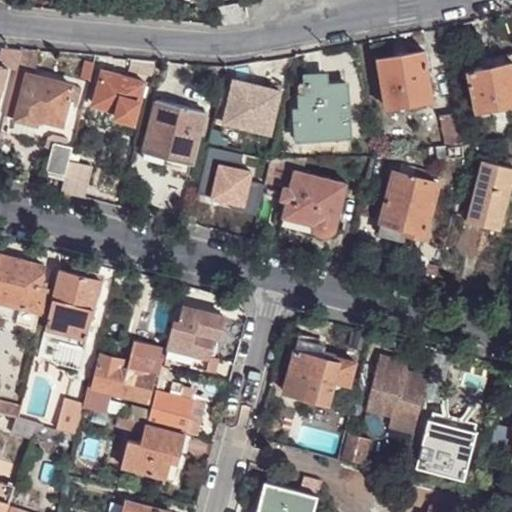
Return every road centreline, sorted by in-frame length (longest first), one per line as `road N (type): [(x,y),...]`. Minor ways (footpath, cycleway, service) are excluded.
road 1 (residential): [(0,24),(233,42),(449,0)]
road 2 (residential): [(272,283),(0,212)]
road 3 (residential): [(511,342),(272,283)]
road 4 (residential): [(272,283),(214,511)]
